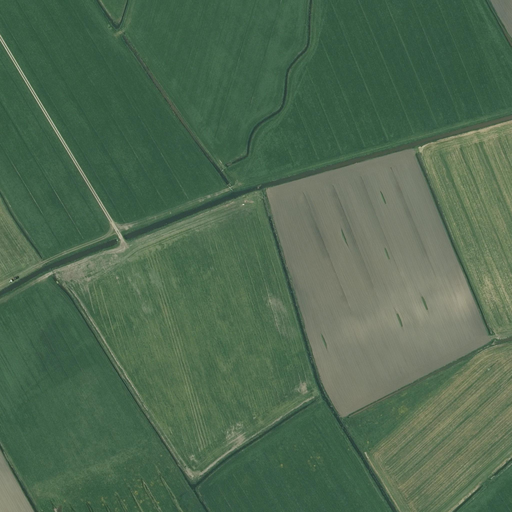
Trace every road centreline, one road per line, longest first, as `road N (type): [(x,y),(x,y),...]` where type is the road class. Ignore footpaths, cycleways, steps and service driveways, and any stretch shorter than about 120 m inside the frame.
road 1 (track): [(0,38),(125,249),(0,301)]
road 2 (track): [(114,229),(244,182)]
